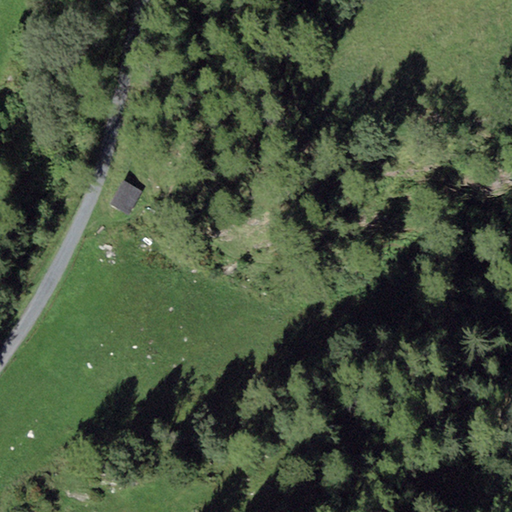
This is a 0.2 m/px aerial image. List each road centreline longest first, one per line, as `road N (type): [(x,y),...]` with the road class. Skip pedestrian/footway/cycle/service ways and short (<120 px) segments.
road 1 (track): [(78,236),(110,23),(124,0)]
road 2 (track): [(0,369),(78,236)]
